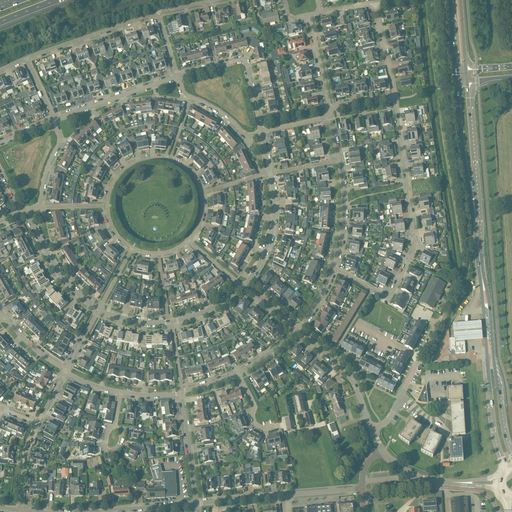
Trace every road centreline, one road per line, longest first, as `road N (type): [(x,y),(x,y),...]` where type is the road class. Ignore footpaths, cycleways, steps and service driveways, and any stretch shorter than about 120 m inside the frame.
road 1 (residential): [(332,270),(391,295),(416,244),(394,97)]
road 2 (residential): [(188,241),(203,210),(197,184),(177,163),(150,158),(125,168),(107,197),(110,226),(131,248)]
road 3 (secondary): [(481,273),(500,451)]
road 4 (secondary): [(507,446),(481,273)]
road 5 (secondary): [(456,77),(478,249)]
road 6 (secondary): [(478,249),(466,81)]
road 7 (residential): [(362,488),(197,504)]
road 8 (residential): [(262,132),(275,207),(265,253),(241,287)]
road 9 (residential): [(332,270),(344,194),(329,117)]
road 10 (residential): [(241,287),(171,323),(98,309)]
road 11 (residential): [(178,76),(244,60),(262,132)]
road 12 (residential): [(157,13),(26,59)]
road 13 (residential): [(53,121),(178,76)]
road 14 (residential): [(371,429),(342,368),(296,329)]
road 15 (residential): [(98,309),(69,285),(22,209)]
